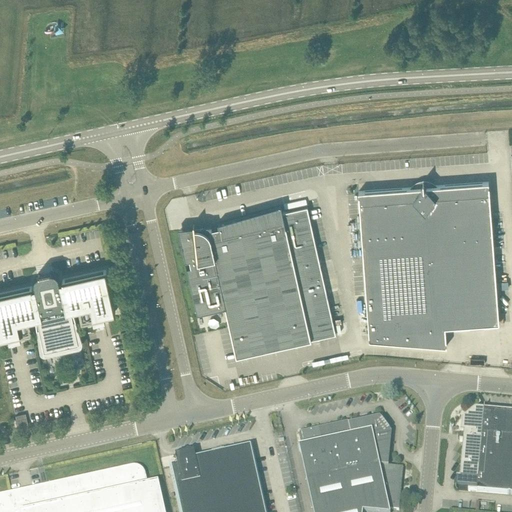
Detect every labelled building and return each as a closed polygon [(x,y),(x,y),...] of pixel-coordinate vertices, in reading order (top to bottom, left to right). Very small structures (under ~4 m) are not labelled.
[(413,188),(358,191),(359,195),(366,299),(368,322),(369,340),(447,346),(445,327),(499,323),(494,255),(494,249),(491,215),(490,197),(489,182),(434,186),(433,185),(432,184),(431,184),(430,183),(429,183),(427,183),(426,182),(425,182),(424,182),(423,181),(423,182),(422,182),(420,183),(419,183),(418,184),(417,184),(416,185),(415,186),(414,187),(413,187),(413,188)] [(189,257),(190,260),(191,266),(187,267),(197,313),(225,307),(236,356),(336,334),(307,207),(283,212),(281,205),(218,223),(218,227),(195,232),(194,228),(180,229),(187,257),(189,257)] [(115,311),(107,271),(106,271),(106,270),(105,270),(63,280),(62,280),(62,281),(60,282),(59,277),(58,275),(57,274),(56,272),(54,272),(52,271),(50,272),(49,273),(42,275),(40,274),(38,274),(37,275),(35,276),(34,278),(34,279),(34,281),(35,287),(33,288),(33,287),(32,287),(31,287),(0,293),(0,337),(7,336),(8,341),(19,338),(18,333),(30,330),(28,321),(38,319),(37,320),(45,351),(46,352),(78,344),(78,343),(72,312),(71,312),(71,311),(79,309),(82,320),(93,317),(94,321),(94,322),(95,322),(95,321),(105,319),(106,318),(105,314),(115,312),(115,311)] [(511,494),(511,412),(475,409),(462,420),(461,432),(460,432),(458,435),(458,439),(460,441),(463,442),(460,477),(456,477),(456,478),(457,478),(456,486),(459,490),(511,494)] [(25,414),(16,416),(18,427),(28,425),(25,414)] [(389,511),(389,509),(399,510),(403,467),(389,466),(392,432),(380,416),(348,423),(348,421),(302,431),(305,445),(299,446),(313,511),(389,511)] [(178,465),(172,467),(178,494),(181,511),(264,511),(257,476),(251,449),(238,452),(237,449),(226,452),(226,455),(196,461),(194,451),(175,456),(178,465)] [(0,511),(164,511),(158,482),(147,485),(145,475),(144,472),(143,471),(142,469),(140,468),(138,467),(136,466),(134,466),(132,466),(0,494),(0,511)]
